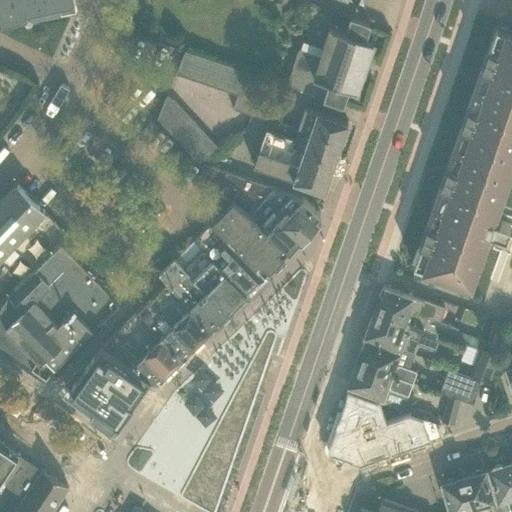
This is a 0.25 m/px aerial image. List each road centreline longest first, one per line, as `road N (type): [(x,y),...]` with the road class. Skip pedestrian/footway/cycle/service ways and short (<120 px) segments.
road 1 (secondary): [(260,511),(435,0)]
road 2 (residential): [(341,511),(351,477),(511,425)]
